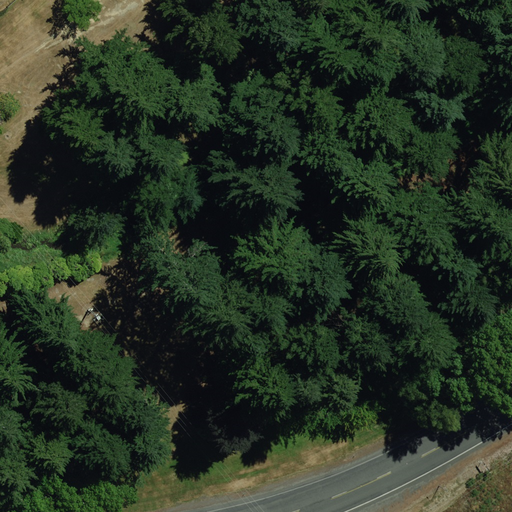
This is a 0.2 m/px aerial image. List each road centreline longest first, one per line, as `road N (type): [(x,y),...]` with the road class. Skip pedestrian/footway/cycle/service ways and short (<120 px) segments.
road 1 (primary): [(511,400),(376,479),(293,511)]
road 2 (track): [(0,58),(40,32),(115,17)]
